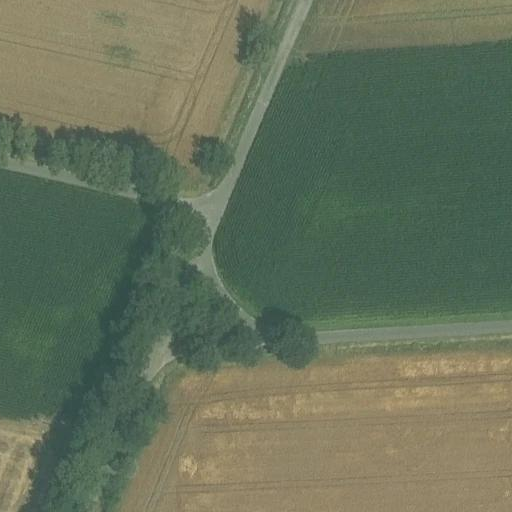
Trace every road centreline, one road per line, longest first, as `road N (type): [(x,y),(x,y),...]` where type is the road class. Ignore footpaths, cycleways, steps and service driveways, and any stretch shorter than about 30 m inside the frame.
road 1 (track): [(303,0),(88,511)]
road 2 (unclassified): [(511,327),(272,340),(237,319),(215,292),(201,247)]
road 3 (unclassified): [(215,212),(0,164)]
